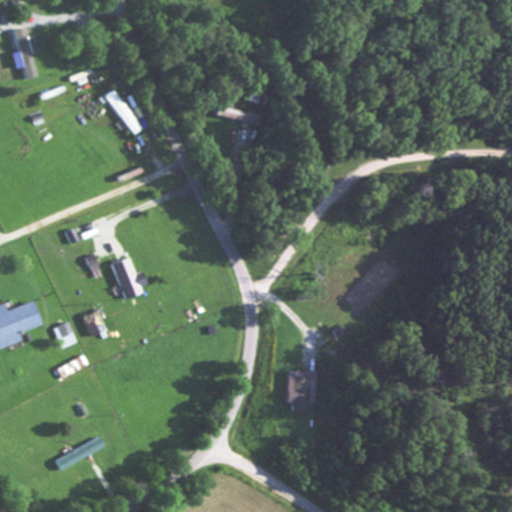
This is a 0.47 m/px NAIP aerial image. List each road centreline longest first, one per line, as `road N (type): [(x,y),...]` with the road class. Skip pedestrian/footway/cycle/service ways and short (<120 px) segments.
road 1 (secondary): [(120,511),(184,472),(216,440),(232,411),(253,318),(237,261),(161,109),(118,0)]
road 2 (residential): [(252,301),(296,231),(366,172),(439,156),(511,158)]
road 3 (residential): [(187,163),(0,243)]
road 4 (residential): [(321,511),(211,445)]
